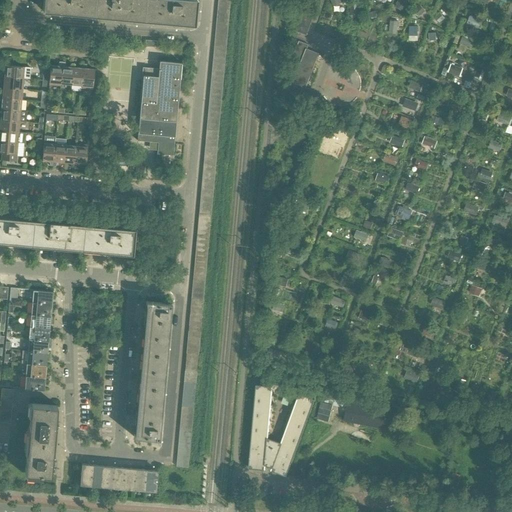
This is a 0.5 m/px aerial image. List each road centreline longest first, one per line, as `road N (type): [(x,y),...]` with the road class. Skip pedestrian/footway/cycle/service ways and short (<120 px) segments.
road 1 (unclassified): [(118,456),(165,459),(180,281)]
road 2 (residential): [(118,456),(72,447),(66,272)]
road 3 (residential): [(202,38),(17,21),(19,0)]
road 4 (residential): [(188,196),(0,178)]
road 5 (residential): [(118,456),(134,277)]
road 6 (unclassified): [(391,511),(382,491),(255,479),(235,468)]
road 7 (residential): [(188,196),(202,38)]
